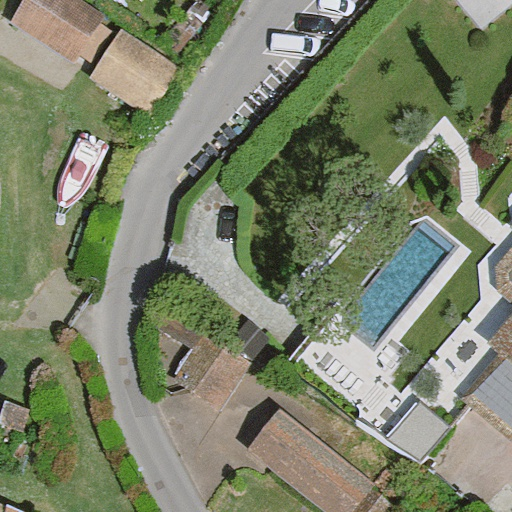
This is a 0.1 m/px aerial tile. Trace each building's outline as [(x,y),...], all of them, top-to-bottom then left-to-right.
[(105,18),(75,0),(26,0),(10,26),(74,66),(105,18)] [(118,38),(91,83),(152,119),(178,74),(118,38)] [(511,329),(494,351),(511,366),(511,329)] [(250,366),(206,338),(175,386),(221,413),(250,366)] [(403,385),(376,412),(423,458),(450,431),(403,385)] [(292,426),(262,466),(323,511),(372,511),(384,496),(292,426)]
